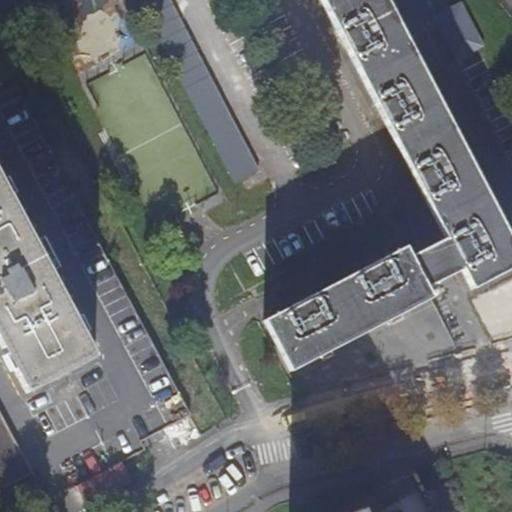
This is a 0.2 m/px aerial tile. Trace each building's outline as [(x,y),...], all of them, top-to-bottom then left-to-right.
[(167,0),(137,0),(235,182),(259,170),(167,0)] [(511,269),(511,240),(386,0),(320,0),(446,239),(411,257),(405,247),(266,319),(293,371),(432,298),(427,287),(462,269),(473,290),(511,269)] [(459,60),(485,46),(463,3),(436,17),(459,60)] [(95,358),(0,174),(0,343),(26,393),(73,370),(95,358)] [(0,489),(31,474),(0,414),(0,489)] [(121,462),(75,486),(85,505),(131,480),(121,462)]
